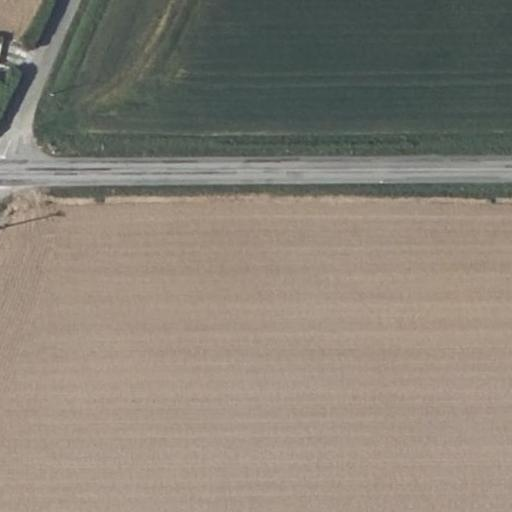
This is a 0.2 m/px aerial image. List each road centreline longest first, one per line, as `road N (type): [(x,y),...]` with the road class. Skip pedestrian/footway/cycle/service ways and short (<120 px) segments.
road 1 (secondary): [(0,171),(511,169)]
road 2 (residential): [(70,0),(0,150)]
